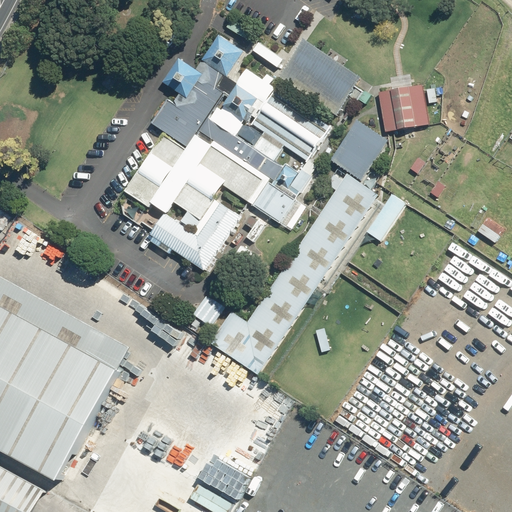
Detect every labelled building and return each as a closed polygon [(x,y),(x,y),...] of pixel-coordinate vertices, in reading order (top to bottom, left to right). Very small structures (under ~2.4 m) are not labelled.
[(226,93),(232,97),(226,105),(221,101),(200,133),(216,144),(301,201),(322,168),(311,161),(333,128),(249,72),(240,84),(231,78),(248,53),(223,36),(205,63),(233,82),(226,93)] [(363,85),(307,47),(286,78),(343,115),(363,85)] [(233,82),(205,63),(158,129),(163,132),(187,149),(226,93),(233,82)] [(381,96),(387,134),(394,133),(432,127),(425,89),(381,96)] [(387,145),(356,125),(333,160),(363,180),(387,145)] [(128,189),(169,216),(200,237),(223,204),(230,192),(289,231),(306,204),(301,201),(216,144),(212,150),(195,139),(187,151),(164,136),(128,189)] [(428,164),(418,157),(409,170),(419,177),(428,164)] [(218,346),(262,375),(382,197),(349,175),(249,323),(238,316),(218,346)] [(448,187),(440,181),(431,194),(439,200),(448,187)] [(409,201),(397,193),(370,233),(382,241),(407,204),(409,201)] [(158,232),(151,244),(204,279),(245,218),(223,204),(200,237),(169,216),(158,232)] [(507,229),(488,217),(477,234),(496,246),(507,229)] [(268,224),(260,218),(247,238),(255,243),(268,224)] [(434,250),(410,236),(397,257),(420,272),(434,250)] [(227,308),(206,296),(194,317),(215,329),(227,308)] [(0,453),(53,482),(118,363),(0,299),(0,453)] [(332,352),(325,329),(317,331),(324,354),(332,352)] [(39,511),(53,488),(3,462),(0,467),(0,511),(39,511)]
